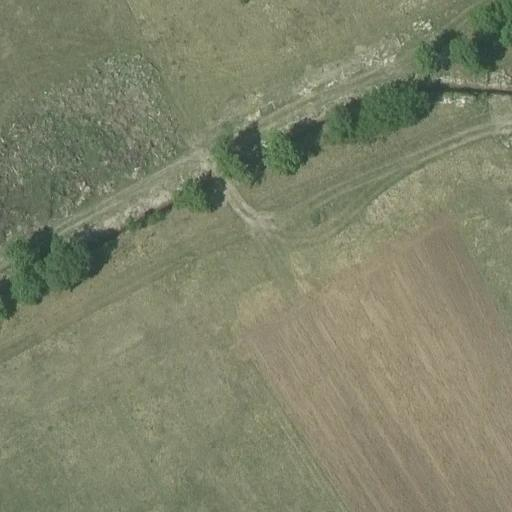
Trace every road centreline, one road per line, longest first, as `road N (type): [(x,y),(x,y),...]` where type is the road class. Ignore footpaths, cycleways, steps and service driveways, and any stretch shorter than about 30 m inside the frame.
road 1 (track): [(0,266),(508,0)]
road 2 (track): [(207,157),(243,214),(267,221),(431,150),(511,125)]
